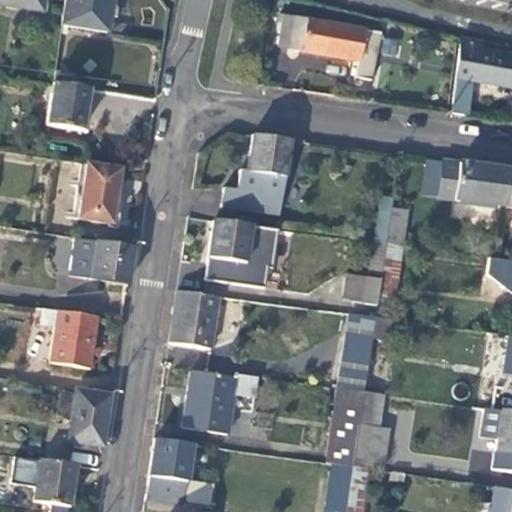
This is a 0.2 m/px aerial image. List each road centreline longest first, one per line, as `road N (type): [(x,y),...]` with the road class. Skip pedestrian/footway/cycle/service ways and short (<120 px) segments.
road 1 (residential): [(183,103),(120,511)]
road 2 (residential): [(511,148),(183,103)]
